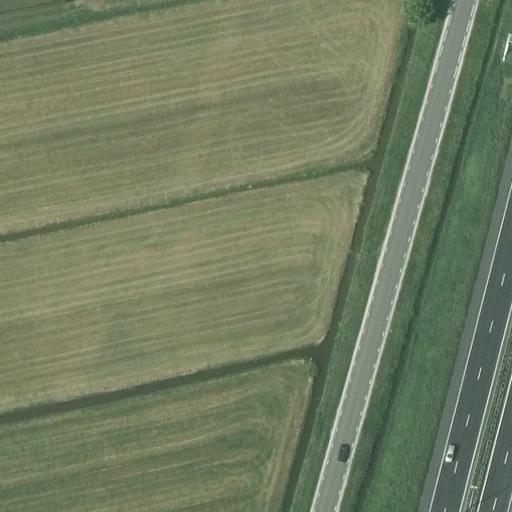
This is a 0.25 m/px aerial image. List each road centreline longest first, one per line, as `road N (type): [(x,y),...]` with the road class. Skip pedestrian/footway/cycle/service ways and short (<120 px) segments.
road 1 (tertiary): [(462,0),(331,511)]
road 2 (motorway): [(511,241),(444,511)]
